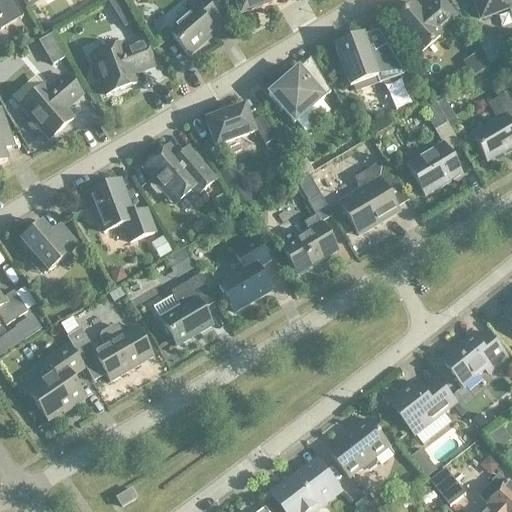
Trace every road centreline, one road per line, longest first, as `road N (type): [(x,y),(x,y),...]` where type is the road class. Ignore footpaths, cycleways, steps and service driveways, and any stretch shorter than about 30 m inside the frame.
road 1 (residential): [(0,219),(374,0)]
road 2 (residential): [(21,490),(387,274)]
road 3 (residential): [(183,511),(424,328)]
road 4 (residential): [(387,274),(511,199)]
